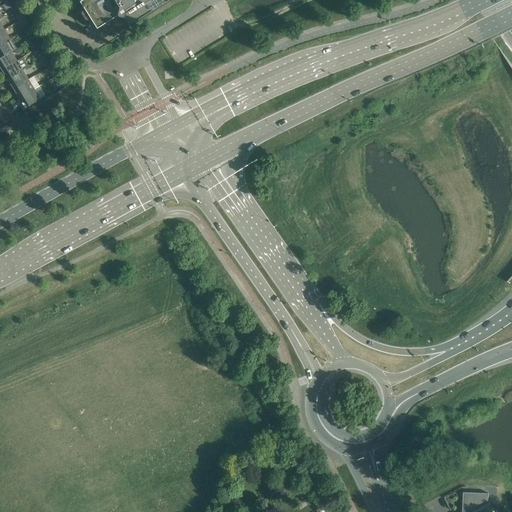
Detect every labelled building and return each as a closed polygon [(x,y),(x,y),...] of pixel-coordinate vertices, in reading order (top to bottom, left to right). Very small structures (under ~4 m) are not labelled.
[(79,0),(78,1),(83,9),(80,11),(80,13),(84,19),(86,19),(89,17),(95,28),(116,15),(116,16),(121,17),(122,16),(127,24),(166,0),(79,0)] [(15,16),(19,21),(24,17),(21,12),(15,16)] [(24,17),(19,21),(22,26),(27,22),(24,17)] [(0,44),(10,38),(4,29),(0,31),(0,44)] [(16,48),(10,38),(0,44),(0,57),(11,51),(16,48)] [(42,45),(39,40),(33,43),(36,48),(42,45)] [(48,54),(45,49),(39,52),(42,58),(48,54)] [(0,68),(1,70),(16,60),(11,51),(0,57),(0,68)] [(16,60),(1,70),(7,79),(22,70),(28,66),(23,57),(16,60)] [(45,62),(48,67),(54,63),(51,58),(45,62)] [(54,63),(48,67),(51,72),(57,68),(54,63)] [(13,89),(28,79),(22,70),(7,79),(13,89)] [(28,79),(13,89),(18,98),(39,86),(33,76),(28,79)] [(66,82),(62,77),(57,80),(60,86),(66,82)] [(45,95),(39,86),(18,98),(24,108),(45,95)] [(494,511),(490,503),(490,502),(488,503),(488,493),(463,492),(463,497),(462,508),(462,511),(494,511)]
